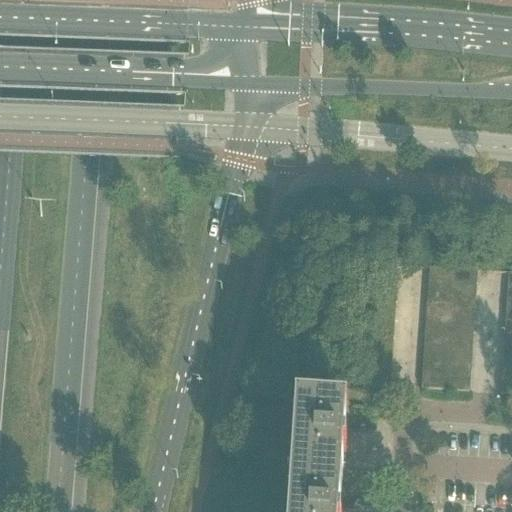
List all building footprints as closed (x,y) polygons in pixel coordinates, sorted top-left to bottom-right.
[(373,265),(373,277),(397,279),(398,267),(373,265)] [(429,269),(428,281),(452,282),(453,270),(429,269)] [(453,270),(452,282),(476,284),(477,272),(453,270)] [(373,277),(372,289),(396,291),(397,279),(373,277)] [(428,281),(427,293),(451,295),(452,282),(428,281)] [(452,282),(451,295),(475,296),(476,284),(452,282)] [(372,289),(371,301),(395,303),(396,291),(372,289)] [(427,293),(426,305),(450,307),(451,295),(427,293)] [(451,295),(450,307),(474,308),(475,296),(451,295)] [(371,301),(370,313),(395,315),(395,303),(371,301)] [(426,305),(426,317),(450,319),(450,307),(426,305)] [(450,307),(450,319),(473,320),(474,308),(450,307)] [(370,313),(369,325),(394,327),(395,315),(370,313)] [(426,317),(425,329),(449,331),(450,319),(426,317)] [(450,319),(449,331),(473,332),(473,320),(450,319)] [(369,325),(368,337),(393,339),(394,327),(369,325)] [(425,329),(424,341),(448,343),(449,331),(425,329)] [(449,331),(448,343),(472,344),(473,332),(449,331)] [(511,334),(504,334),(503,347),(511,347),(511,334)] [(368,337),(367,349),(392,351),(393,339),(368,337)] [(424,341),(423,353),(447,355),(448,343),(424,341)] [(448,343),(447,355),(471,356),(472,344),(448,343)] [(511,347),(503,347),(502,359),(511,359),(511,347)] [(367,349),(367,361),(391,363),(392,351),(367,349)] [(423,353),(422,365),(446,367),(447,355),(423,353)] [(447,355),(446,367),(470,368),(471,356),(447,355)] [(511,359),(502,359),(501,371),(511,371),(511,359)] [(367,361),(366,373),(390,375),(391,363),(367,361)] [(422,365),(422,377),(445,379),(446,367),(422,365)] [(446,367),(445,379),(469,381),(470,368),(446,367)] [(511,371),(501,371),(501,383),(511,383),(511,371)] [(390,375),(366,373),(365,386),(390,387),(390,375)] [(421,389),(445,391),(445,379),(422,377),(421,389)] [(445,379),(445,391),(469,393),(469,381),(445,379)] [(511,383),(501,383),(500,395),(511,395),(511,383)] [(296,410),(291,486),(341,489),(343,466),(349,461),(346,456),(346,446),(355,447),(355,437),(345,436),(346,413),(347,413),(347,412),(296,408),(296,410)] [(339,511),(341,489),(291,486),(289,511),(339,511)]
